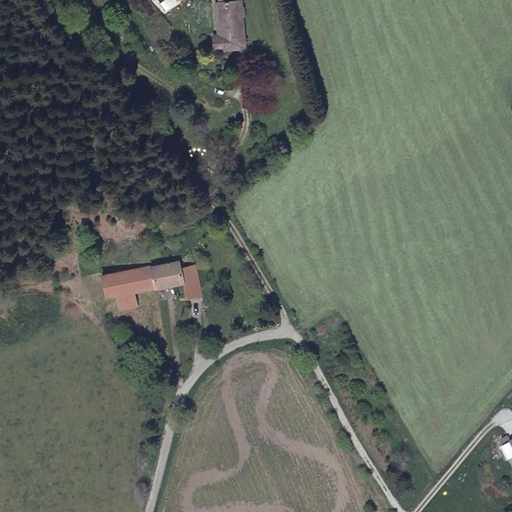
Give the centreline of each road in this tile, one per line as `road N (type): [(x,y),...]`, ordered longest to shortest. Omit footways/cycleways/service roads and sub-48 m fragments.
road 1 (residential): [(289,324),(244,336),(200,365),(147,511)]
road 2 (track): [(403,511),(289,324)]
